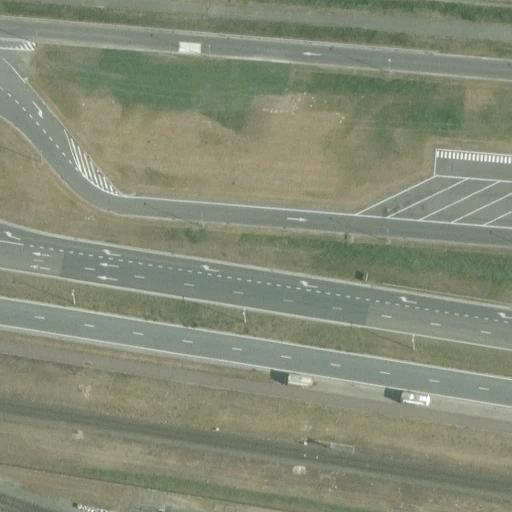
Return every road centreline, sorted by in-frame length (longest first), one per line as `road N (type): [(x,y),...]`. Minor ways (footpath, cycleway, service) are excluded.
road 1 (primary): [(0,315),(511,399)]
road 2 (primary): [(511,337),(0,262)]
